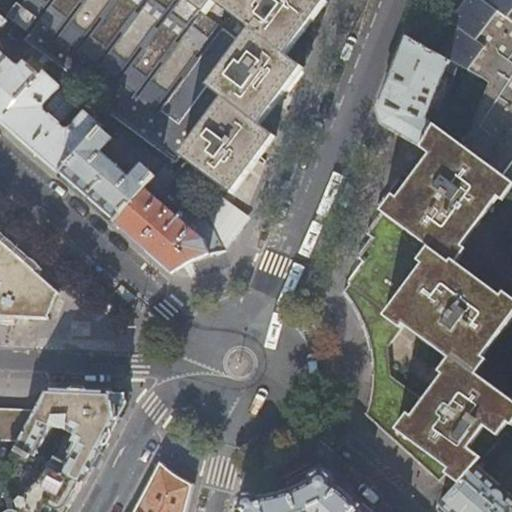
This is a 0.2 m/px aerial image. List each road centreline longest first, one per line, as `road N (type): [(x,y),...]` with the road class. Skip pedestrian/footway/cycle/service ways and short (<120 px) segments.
road 1 (tertiary): [(262,323),(391,0)]
road 2 (residential): [(203,337),(0,159)]
road 3 (residential): [(0,360),(195,367)]
road 4 (residential): [(413,511),(279,388)]
road 5 (residential): [(100,511),(154,406),(197,376)]
